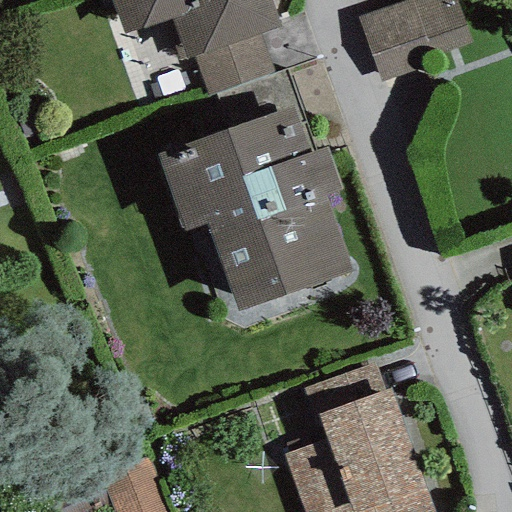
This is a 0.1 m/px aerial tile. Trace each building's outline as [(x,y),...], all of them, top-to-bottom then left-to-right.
[(279,29),(268,0),(109,0),(121,37),(172,20),(185,60),(194,57),(260,35),(279,29)] [(453,0),(410,0),(356,18),(378,84),(433,66),(430,57),(468,44),(453,0)] [(273,73),(260,35),(194,57),(206,95),(273,73)] [(308,155),(291,106),(154,155),(182,234),(206,226),(237,312),(350,272),(323,196),(308,155)] [(308,155),(323,196),(341,190),(326,149),(308,155)] [(311,417),(384,391),(374,362),(301,388),(311,417)] [(384,391),(311,417),(320,442),(282,456),(302,511),(434,511),(390,389),(384,391)] [(98,474),(112,511),(165,511),(143,456),(98,474)]
